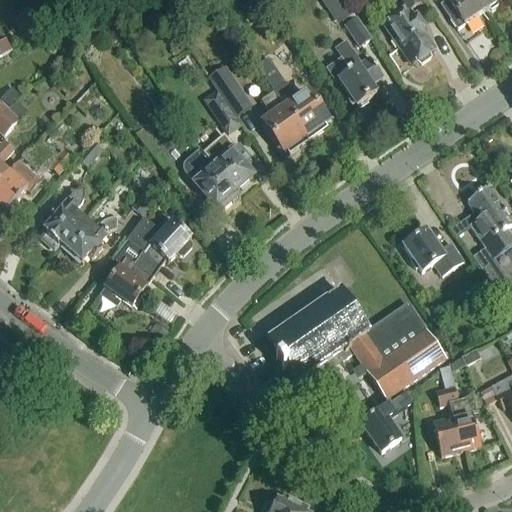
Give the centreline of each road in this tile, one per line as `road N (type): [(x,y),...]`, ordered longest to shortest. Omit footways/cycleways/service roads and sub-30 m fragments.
road 1 (residential): [(198,341),(272,260),(511,90)]
road 2 (residential): [(409,511),(326,472),(198,341)]
road 3 (residential): [(151,409),(0,309)]
